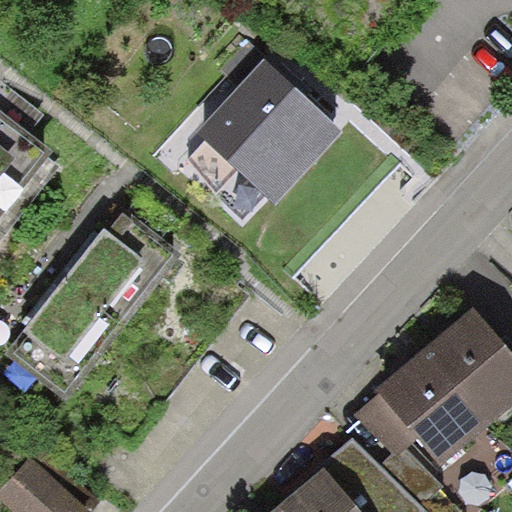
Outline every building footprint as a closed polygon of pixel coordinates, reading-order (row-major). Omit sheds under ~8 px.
[(304,0),(357,47),(409,0),(304,0)] [(209,142),(191,159),(221,200),(245,224),(271,196),(277,202),(343,131),(266,59),(200,132),(209,142)] [(52,151),(0,108),(0,223),(9,230),(58,166),(47,157),(52,151)] [(124,206),(65,279),(123,324),(180,252),(124,206)] [(0,241),(9,230),(0,223),(0,241)] [(123,324),(65,279),(6,354),(63,399),(123,324)] [(426,352),(487,425),(511,404),(511,352),(475,310),(426,352)] [(487,425),(426,352),(379,390),(382,393),(418,437),(441,463),(487,425)] [(418,437),(382,393),(357,415),(393,453),(396,457),(406,448),(418,437)] [(325,470),(361,511),(424,511),(427,510),(421,505),(381,466),(353,440),(321,465),(325,470)] [(406,448),(396,457),(393,453),(381,466),(421,505),(443,486),(406,448)] [(33,452),(0,491),(0,499),(15,511),(83,511),(92,502),(33,452)] [(278,509),(280,511),(361,511),(325,470),(278,509)]
